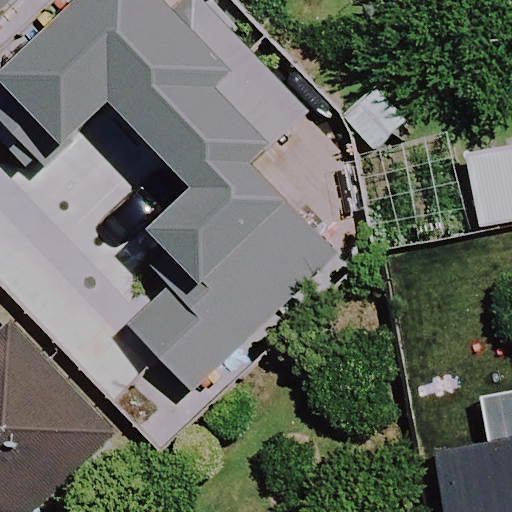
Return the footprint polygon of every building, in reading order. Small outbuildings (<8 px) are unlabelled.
[(0,74),(81,0),(0,0),(0,154),(37,121),(0,79),(0,74)] [(359,139),(237,6),(106,126),(191,219),(242,173),(279,213),(359,139)] [(511,371),(511,289),(511,282),(422,299),(438,385),(511,371)] [(0,354),(0,511),(38,511),(115,437),(17,338),(0,354)] [(511,511),(511,446),(446,457),(454,511),(511,511)]
